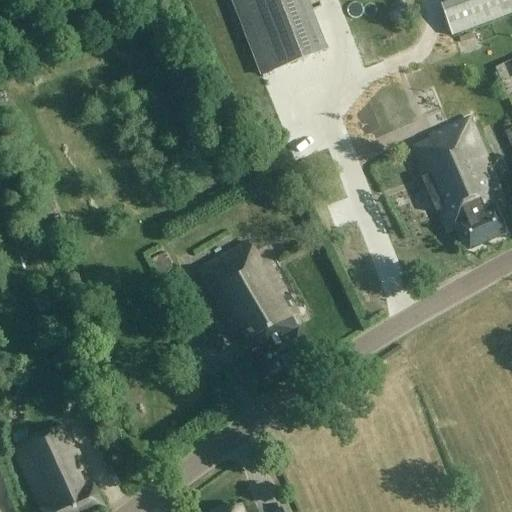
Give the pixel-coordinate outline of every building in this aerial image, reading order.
[(511,0),(482,0),(444,15),(455,41),(511,20),(511,0)] [(248,38),(262,75),(327,50),(313,13),(248,38)] [(409,148),(447,232),(459,226),(471,253),(505,238),(493,211),(507,205),(469,121),(409,148)] [(241,332),(268,380),(311,355),(291,319),(297,315),(267,263),(261,267),(248,243),(199,273),(235,336),(241,332)] [(15,447),(45,511),(96,511),(103,509),(91,483),(85,486),(79,473),(85,470),(63,424),(15,447)]
